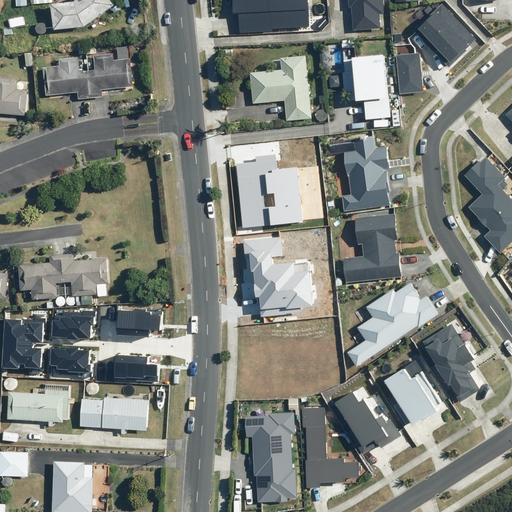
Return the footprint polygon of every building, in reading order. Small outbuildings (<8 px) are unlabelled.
[(56,5),(58,30),(88,28),(117,6),(112,0),(82,0),(79,3),(56,5)] [(240,32),(272,31),(272,28),(308,26),(307,0),(232,0),(233,12),(239,12),(240,32)] [(351,8),(353,30),(380,29),(379,14),(384,13),(382,0),(348,0),(349,8),(351,8)] [(465,49),(476,39),(442,3),(414,30),(449,67),(466,50),(465,49)] [(39,33),(40,34),(42,35),(44,35),(46,35),(48,33),(49,32),(50,30),(50,28),(49,26),(48,24),(46,23),(44,23),(42,23),(40,24),(39,25),(38,27),(38,29),(38,31),(39,33)] [(79,46),(79,54),(97,54),(97,46),(79,46)] [(34,51),(25,52),(27,68),(35,67),(34,51)] [(353,71),(343,72),(345,93),(349,93),(350,102),(356,102),(356,104),(368,103),(370,122),(367,122),(367,127),(382,126),(381,118),(391,117),(385,52),(351,55),(353,71)] [(423,91),(419,53),(396,55),(400,94),(423,91)] [(96,56),(98,71),(90,71),(93,98),(98,97),(105,97),(104,90),(136,87),(133,59),(115,61),(115,55),(96,56)] [(284,70),(252,73),(255,104),(287,101),(289,120),(314,118),(309,56),(283,58),(284,70)] [(62,60),(62,66),(45,68),(48,95),(80,92),(81,99),(87,98),(93,98),(90,71),(82,72),(81,58),(62,60)] [(0,113),(27,116),(30,91),(19,90),(20,79),(0,77),(0,113)] [(318,120),(319,121),(321,122),(323,122),(325,122),(327,121),(328,119),(329,117),(329,115),(328,113),(327,111),(325,110),(323,110),(321,110),(319,111),(318,112),(317,114),(316,116),(317,118),(318,120)] [(344,211),(390,205),(387,193),(390,192),(386,169),(389,169),(387,147),(376,148),(374,137),(355,139),(356,151),(344,152),(351,194),(342,196),(344,211)] [(277,170),(275,154),(256,156),(256,162),(236,164),(243,228),(302,222),(297,168),(277,170)] [(496,182),(498,184),(505,178),(486,157),(481,162),(479,160),(463,175),(482,195),(496,182)] [(511,199),(498,184),(496,182),(482,195),(469,207),(479,218),(478,219),(486,227),(486,226),(490,231),(484,236),(501,253),(511,242),(511,199)] [(346,282),(401,277),(399,253),(395,253),(394,241),(398,240),(395,214),(355,218),(358,244),(362,243),(364,256),(344,258),(346,282)] [(259,297),(261,316),(301,313),(301,308),(313,307),(310,271),(294,273),(293,263),(272,265),(271,256),(282,255),(280,237),(243,241),(245,259),(246,259),(247,269),(243,269),(244,284),(242,284),(243,299),(259,297)] [(67,254),(63,254),(65,281),(73,281),(74,295),(99,294),(98,284),(109,283),(107,258),(76,260),(75,253),(67,254)] [(51,255),(51,262),(20,264),(22,290),(33,289),(33,298),(58,297),(57,282),(65,281),(63,254),(56,254),(51,255)] [(0,295),(8,297),(11,271),(0,270),(0,295)] [(348,352),(357,365),(417,326),(419,328),(439,315),(427,295),(420,299),(410,284),(395,293),(393,289),(366,307),(373,317),(358,327),(366,341),(348,352)] [(68,304),(70,305),(71,305),(73,306),(74,305),(76,304),(77,303),(77,301),(77,300),(76,298),(75,297),(74,296),(72,296),(71,296),(69,297),(68,298),(68,299),(67,301),(68,302),(68,304)] [(58,305),(59,306),(60,306),(62,306),(63,306),(65,305),(66,304),(66,302),(66,301),(66,299),(65,298),(63,297),(62,297),(60,297),(59,298),(58,299),(57,300),(57,302),(57,303),(58,305)] [(52,339),(79,341),(79,338),(90,339),(91,325),(95,324),(97,311),(85,310),(84,314),(62,313),(62,317),(54,316),(52,339)] [(118,311),(117,329),(162,331),(163,313),(118,311)] [(46,329),(46,318),(35,318),(35,320),(6,319),(4,340),(32,342),(43,343),(44,329),(46,329)] [(474,359),(451,324),(423,342),(426,347),(425,347),(436,364),(434,365),(448,386),(451,385),(457,395),(456,396),(460,403),(480,390),(464,365),(474,359)] [(25,367),(42,369),(43,348),(32,348),(32,342),(4,340),(2,367),(18,368),(18,364),(25,364),(25,367)] [(66,350),(51,349),(50,366),(58,367),(57,371),(68,371),(68,373),(92,375),(92,366),(88,366),(89,352),(79,351),(79,349),(67,348),(66,350)] [(148,359),(117,356),(115,378),(128,379),(128,378),(144,379),(144,376),(158,377),(159,366),(147,365),(148,359)] [(411,422),(412,424),(422,418),(423,420),(436,411),(434,409),(444,403),(423,370),(410,378),(403,367),(382,380),(396,402),(393,404),(406,425),(411,422)] [(6,389),(8,390),(10,391),(12,391),(14,391),(16,389),(17,388),(17,386),(17,384),(17,382),(15,380),(13,379),(11,379),(10,379),(8,380),(6,381),(5,383),(5,385),(5,387),(6,389)] [(89,393),(90,394),(92,395),(94,395),(96,395),(98,394),(99,392),(100,390),(100,388),(99,386),(98,384),(96,383),(94,383),(92,383),(90,384),(89,385),(88,387),(87,389),(88,391),(89,393)] [(47,394),(10,392),(8,420),(25,421),(65,423),(65,420),(69,420),(71,391),(47,389),(47,394)] [(350,432),(363,453),(378,444),(381,448),(401,436),(390,418),(386,420),(382,414),(376,418),(364,399),(358,403),(352,393),(336,403),(352,430),(350,432)] [(104,428),(148,431),(150,400),(106,397),(105,400),(104,428)] [(104,428),(105,400),(83,399),(81,427),(94,427),(104,428)] [(327,458),(325,407),(302,408),(303,428),(306,427),(307,460),(306,460),(307,488),(320,487),(320,483),(346,482),(346,478),(359,478),(359,471),(362,471),(362,466),(358,466),(358,462),(345,462),(345,458),(327,458)] [(295,434),(294,413),(269,414),(269,416),(245,417),(246,437),(252,437),(254,477),(256,477),(257,503),(287,501),(287,498),(297,498),(295,469),(293,469),(291,434),(295,434)] [(0,472),(2,473),(2,474),(30,475),(30,463),(31,451),(2,450),(2,459),(0,458),(0,472)] [(46,502),(55,502),(55,511),(60,511),(59,511),(73,511),(95,511),(97,475),(95,475),(95,463),(88,463),(88,461),(57,459),(56,483),(47,483),(46,502)] [(4,486),(5,487),(7,487),(8,487),(10,487),(11,486),(12,485),(13,483),(13,482),(12,480),(11,479),(10,478),(8,478),(6,478),(5,479),(4,480),(3,481),(3,483),(3,484),(4,486)]
